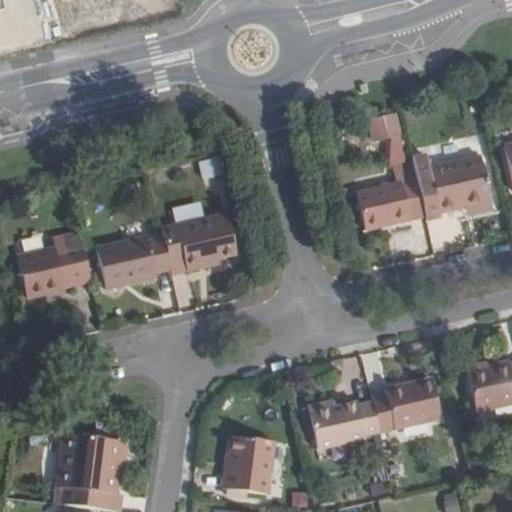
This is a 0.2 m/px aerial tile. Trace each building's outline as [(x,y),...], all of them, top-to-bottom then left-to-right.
[(401,133),(396,116),(369,122),(373,139),(401,133)] [(220,157),(202,161),(205,176),(223,172),(220,157)] [(427,158),(412,162),(416,179),(425,217),(426,221),(440,218),(439,213),(462,208),(490,202),(480,159),(431,170),(427,158)] [(425,217),(416,179),(359,192),(367,230),(425,217)] [(491,207),(490,202),(462,208),(465,213),(491,207)] [(227,214),(162,229),(164,239),(170,269),(171,274),(201,268),(201,262),(215,259),(236,254),(227,214)] [(156,273),(170,269),(164,239),(149,243),(148,238),(96,249),(105,290),(157,278),(156,273)] [(91,280),(82,240),(17,255),(26,296),(49,291),(63,288),(62,285),(91,280)] [(201,262),(201,268),(216,265),(215,259),(201,262)] [(63,288),(49,291),(50,296),(63,293),(63,288)] [(466,373),(493,367),(492,362),(465,368),(466,373)] [(511,365),(510,366),(509,363),(493,367),(466,373),(474,413),(511,405),(511,365)] [(379,431),(380,433),(439,421),(430,379),(384,389),(385,396),(372,398),(373,403),(379,431)] [(327,409),(334,407),(333,399),(325,401),(327,409)] [(363,434),(379,431),(373,403),(357,406),(355,402),(334,407),(327,409),(325,401),(308,405),(316,449),(364,439),(363,434)] [(52,503),(119,511),(121,494),(114,493),(117,473),(121,442),(62,434),(52,503)] [(231,435),(229,453),(227,472),(223,471),(221,488),(265,493),(272,441),(231,435)] [(121,442),(117,473),(123,474),(126,443),(121,442)] [(388,488),(387,478),(371,482),(373,490),(388,488)]
